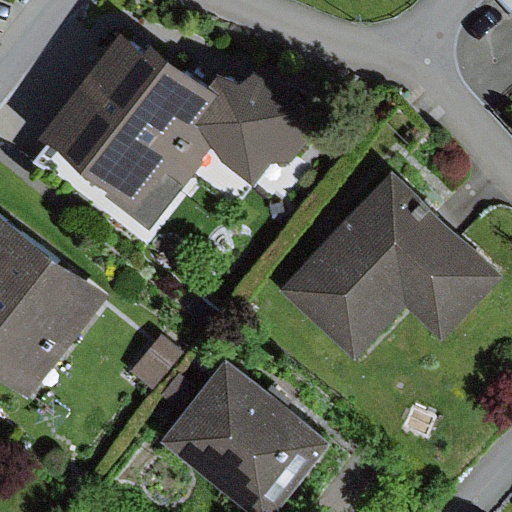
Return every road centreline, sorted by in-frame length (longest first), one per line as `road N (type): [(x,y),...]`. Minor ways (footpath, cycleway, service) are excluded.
road 1 (residential): [(408,56),(244,0)]
road 2 (residential): [(511,181),(408,56)]
